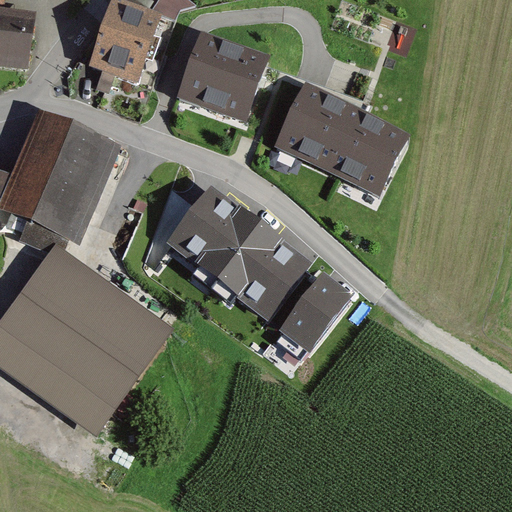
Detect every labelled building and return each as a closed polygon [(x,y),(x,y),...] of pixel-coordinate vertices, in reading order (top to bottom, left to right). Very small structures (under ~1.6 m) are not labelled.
[(159,31),(113,15),(92,72),(138,88),(159,31)] [(0,68),(17,70),(23,19),(0,16),(0,68)] [(204,45),(182,102),(244,126),(266,69),(204,45)] [(307,97),(279,153),(379,203),(408,147),(307,97)] [(76,246),(114,157),(43,128),(6,217),(76,246)] [(245,230),(251,217),(189,189),(171,231),(257,270),(270,241),(245,230)] [(171,334),(54,255),(0,334),(0,357),(106,430),(171,334)]
